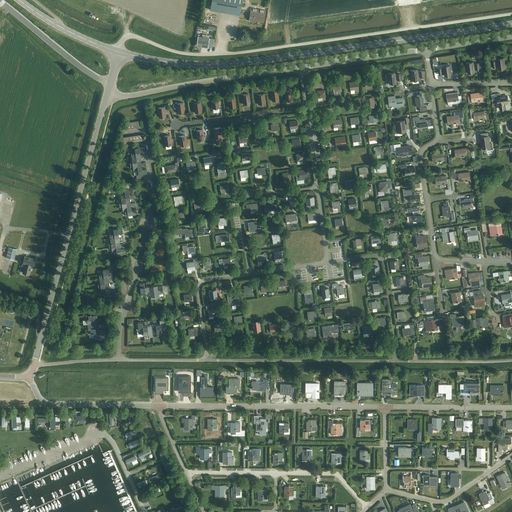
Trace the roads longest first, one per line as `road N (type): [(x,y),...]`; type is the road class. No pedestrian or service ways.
road 1 (unclassified): [(511,14),(221,54),(171,51),(129,36),(118,51)]
road 2 (secondary): [(118,51),(214,64),(511,23)]
road 3 (tertiary): [(33,365),(108,93)]
road 4 (residential): [(118,359),(155,188),(146,129),(123,132)]
road 5 (residential): [(160,405),(384,406)]
road 6 (residential): [(108,93),(300,68)]
road 7 (residential): [(207,360),(397,361)]
road 8 (residential): [(27,375),(45,404),(160,405)]
road 9 (residential): [(397,361),(384,262),(375,255),(345,260)]
road 10 (unclassified): [(0,0),(111,82)]
road 11 (unknown): [(160,405),(133,387),(73,387),(31,371)]
road 12 (residential): [(175,126),(306,107)]
road 13 (residential): [(207,360),(198,287),(250,274)]
road 14 (residential): [(384,406),(511,407)]
road 15 (residential): [(300,68),(425,49)]
